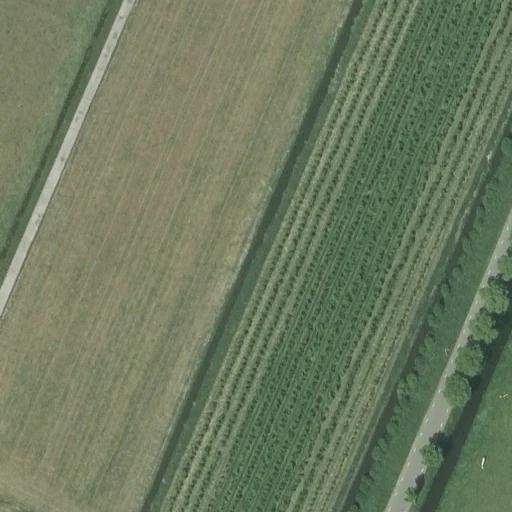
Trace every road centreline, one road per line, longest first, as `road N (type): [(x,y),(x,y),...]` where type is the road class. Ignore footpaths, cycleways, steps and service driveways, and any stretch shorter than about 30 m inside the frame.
road 1 (track): [(0,309),(133,0)]
road 2 (tertiary): [(400,511),(511,249)]
